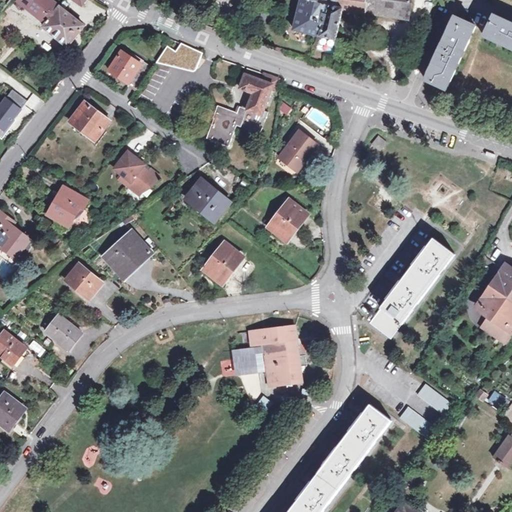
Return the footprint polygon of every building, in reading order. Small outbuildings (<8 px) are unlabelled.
[(65,10),(60,6),(52,0),(14,0),(46,24),(44,27),(67,46),(85,25),(65,10)] [(73,0),(72,0),(65,0),(60,6),(65,10),(73,0)] [(408,18),(410,0),(301,0),(293,30),(335,39),(342,9),(364,13),(367,12),(408,18)] [(511,24),(493,15),(484,36),(511,49),(511,24)] [(454,17),(449,27),(425,80),(446,90),(475,27),(454,17)] [(177,42),(174,48),(185,52),(184,55),(191,58),(190,62),(198,65),(203,52),(177,42)] [(181,63),(184,55),(185,52),(174,48),(170,59),(181,63)] [(143,61),(141,64),(122,52),(110,71),(139,91),(154,68),(143,61)] [(262,80),(247,74),(242,88),(250,91),(248,98),(252,99),(248,110),(240,107),(238,113),(218,106),(213,118),(215,119),(207,139),(229,147),(238,126),(261,135),(268,112),(266,112),(273,91),(277,93),(281,80),(264,74),(262,80)] [(25,105),(28,101),(13,89),(0,106),(0,132),(4,127),(7,129),(13,120),(20,111),(20,110),(24,104),(25,105)] [(25,105),(35,112),(43,102),(32,94),(25,105)] [(92,134),(98,138),(111,121),(86,101),(70,122),(90,137),(92,134)] [(0,132),(0,136),(2,139),(13,120),(7,129),(4,127),(0,132)] [(281,156),(298,170),(300,171),(305,164),(319,146),(301,131),(281,156)] [(373,144),(380,151),(387,144),(379,137),(373,144)] [(143,167),(145,165),(129,152),(116,169),(123,175),(120,179),(140,195),(148,186),(151,188),(160,176),(152,170),(150,172),(143,167)] [(211,214),(218,220),(232,202),(204,180),(187,200),(209,217),(211,214)] [(58,215),(71,222),(80,207),(84,209),(89,200),(65,186),(48,215),(55,220),(58,215)] [(270,228),(288,242),(309,214),(290,200),(270,228)] [(0,244),(17,258),(30,241),(12,227),(14,223),(1,213),(0,213),(0,244)] [(215,223),(218,220),(211,214),(209,217),(215,223)] [(69,227),(71,222),(58,215),(55,220),(69,227)] [(107,258),(125,278),(152,253),(133,233),(107,258)] [(370,324),(391,339),(454,255),(434,239),(370,324)] [(30,241),(17,258),(21,261),(32,248),(30,241)] [(244,259),(226,243),(205,270),(224,285),(244,259)] [(92,290),(95,293),(103,283),(80,264),(66,281),(87,298),(92,290)] [(511,269),(509,268),(479,310),(489,317),(507,329),(511,321),(511,269)] [(89,300),(95,293),(92,290),(87,298),(89,300)] [(48,333),(70,349),(83,333),(61,316),(48,333)] [(511,332),(507,329),(489,317),(482,328),(508,346),(510,342),(511,339),(511,332)] [(302,382),(296,327),(250,332),(251,346),(252,346),(252,348),(236,350),(239,372),(258,370),(257,361),(266,360),(269,387),(302,382)] [(0,342),(0,354),(13,364),(26,348),(7,334),(0,342)] [(425,385),(418,395),(445,415),(453,405),(425,385)] [(483,402),(488,396),(480,389),(474,397),(483,402)] [(498,409),(505,399),(496,392),(489,402),(498,409)] [(0,401),(0,423),(10,431),(27,409),(6,394),(0,401)] [(263,400),(257,407),(264,413),(270,405),(263,400)] [(290,511),(322,511),(391,421),(371,406),(290,511)] [(409,408),(400,419),(427,439),(435,428),(409,408)] [(510,468),(511,464),(511,434),(511,436),(509,435),(494,457),(510,468)] [(407,480),(397,494),(408,501),(416,489),(415,488),(419,482),(417,478),(418,477),(415,472),(407,480)] [(417,511),(404,503),(397,511),(417,511)]
